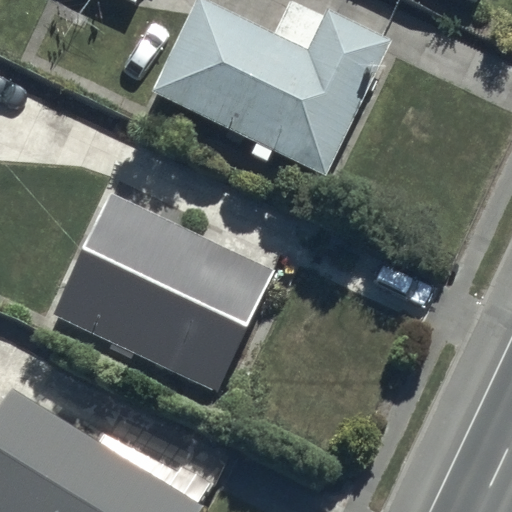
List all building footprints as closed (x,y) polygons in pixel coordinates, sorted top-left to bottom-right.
[(110,0),(136,12),(141,0),(110,0)] [(447,0),(473,12),(478,0),(447,0)] [(195,7),(148,104),(252,154),(246,168),(265,177),(272,164),(325,189),(390,56),(325,25),(324,28),(291,12),(275,45),(195,7)] [(108,208),(51,325),(213,404),(270,287),(108,208)] [(106,446),(101,454),(12,400),(0,419),(0,511),(198,511),(208,495),(106,446)]
